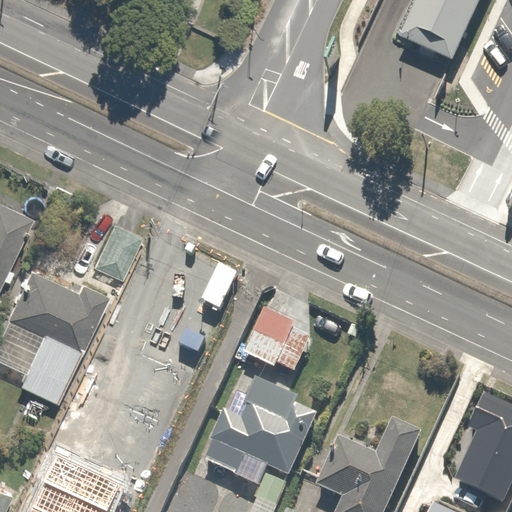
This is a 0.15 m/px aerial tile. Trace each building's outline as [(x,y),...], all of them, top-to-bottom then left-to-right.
[(418,0),(399,42),(452,66),(483,0),(418,0)] [(0,291),(36,217),(0,199),(0,291)] [(116,223),(95,267),(124,280),(145,236),(116,223)] [(80,290),(33,268),(0,339),(0,358),(28,372),(22,384),(60,402),(112,295),(85,282),(80,290)] [(310,334),(255,306),(232,351),(267,369),(271,362),(291,372),(310,334)] [(126,339),(105,385),(168,415),(206,335),(171,319),(155,353),(126,339)] [(287,484),(321,415),(260,384),(241,420),(231,415),(209,459),(264,487),(270,475),(287,484)] [(105,405),(78,393),(62,426),(89,438),(105,405)] [(481,436),(459,484),(508,506),(511,498),(511,408),(488,398),(472,432),(481,436)] [(60,444),(65,434),(55,429),(51,439),(60,444)] [(384,511),(414,448),(388,436),(379,456),(337,436),(312,489),(343,503),(338,511),(384,511)] [(194,473),(178,511),(270,511),(273,506),(194,473)] [(0,511),(5,511),(14,495),(0,487),(0,511)]
